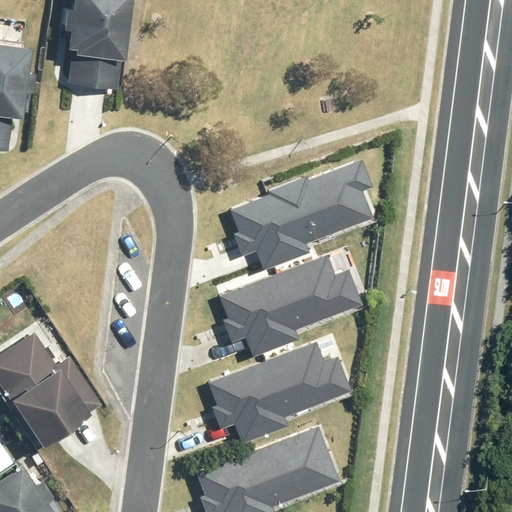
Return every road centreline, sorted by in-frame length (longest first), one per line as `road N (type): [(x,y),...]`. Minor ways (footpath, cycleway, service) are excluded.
road 1 (residential): [(0,220),(88,162),(121,155),(146,161),(166,185),(173,225),(140,511)]
road 2 (tertiary): [(498,0),(432,511)]
